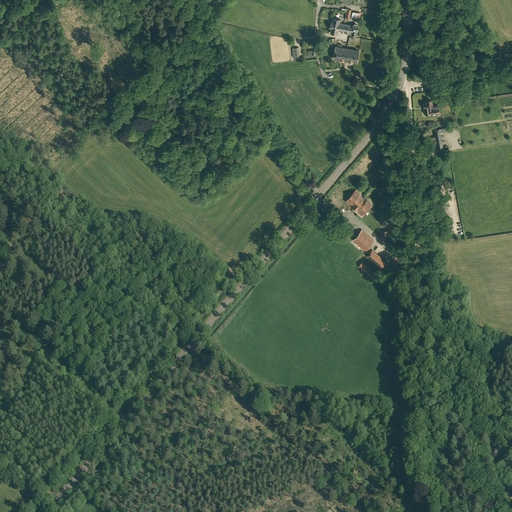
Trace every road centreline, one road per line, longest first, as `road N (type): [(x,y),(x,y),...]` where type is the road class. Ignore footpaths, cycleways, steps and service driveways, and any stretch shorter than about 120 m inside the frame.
road 1 (secondary): [(48,511),(379,124),(400,86)]
road 2 (track): [(320,194),(185,0)]
road 3 (track): [(0,231),(122,340),(87,384)]
road 4 (track): [(436,511),(422,300)]
road 5 (track): [(128,418),(0,309)]
road 6 (track): [(379,124),(324,77),(318,0)]
road 7 (track): [(422,300),(414,172)]
